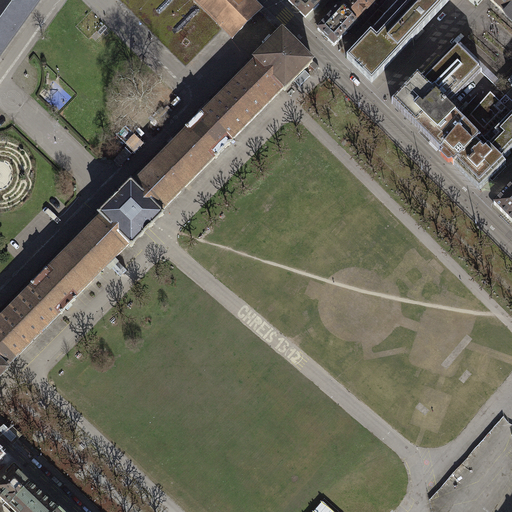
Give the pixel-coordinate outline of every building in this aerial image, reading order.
[(0,0),(0,55),(39,0),(0,0)] [(123,4),(127,8),(186,67),(223,29),(194,0),(118,0),(122,3),(122,4),(123,5),(123,4)] [(194,0),(223,29),(231,37),(233,39),(234,37),(246,25),(259,11),(259,12),(261,10),(259,8),(259,9),(250,0),(194,0)] [(322,0),(289,0),(288,1),(305,18),(322,0)] [(348,0),(341,8),(357,23),(377,0),(348,0)] [(402,0),(371,32),(347,59),(372,84),(450,0),(402,0)] [(511,0),(489,0),(492,2),(495,6),(511,20),(511,0)] [(341,8),(340,7),(318,30),(334,46),(357,23),(341,8)] [(285,33),(282,31),(280,33),(281,34),(256,58),(254,60),(255,61),(202,115),(201,114),(199,116),(199,117),(194,122),(188,128),(188,127),(186,129),(187,130),(134,184),(131,181),(129,183),(129,184),(128,185),(129,185),(115,199),(102,212),(101,212),(100,213),(100,212),(98,214),(100,217),(100,216),(101,217),(104,219),(129,244),(130,245),(129,246),(131,248),(134,246),(133,245),(134,244),(147,231),(161,217),(162,216),(163,217),(164,215),(162,212),(215,158),(216,159),(218,157),(218,156),(229,146),(231,144),(230,143),(284,89),(285,91),(287,89),(287,88),(309,66),(311,64),(313,62),(314,62),(312,60),(311,61),(284,34),(285,33)] [(452,163),(453,165),(480,138),(465,123),(448,106),(473,81),(477,77),(482,72),(455,46),(450,50),(446,55),(421,80),(418,76),(392,104),(429,140),(442,154),(441,155),(441,158),(448,165),(450,165),(452,163)] [(311,64),(309,66),(315,71),(319,67),(313,62),(311,64)] [(491,94),(465,123),(480,138),(453,165),(480,191),(506,164),(502,160),(511,149),(511,101),(509,98),(502,105),(491,94)] [(136,133),(126,142),(136,152),(145,143),(136,133)] [(511,186),(494,205),(505,216),(511,223),(511,186)] [(0,376),(6,370),(7,371),(9,369),(7,367),(60,314),(62,315),(64,313),(63,312),(74,301),(74,302),(76,300),(75,299),(129,244),(104,219),(101,217),(47,271),(46,270),(44,272),(45,273),(39,278),(34,283),(33,283),(31,285),(32,286),(0,318),(0,376)] [(10,506),(30,484),(14,469),(5,479),(0,483),(0,492),(3,495),(0,497),(10,506)] [(30,484),(10,506),(15,511),(56,511),(58,510),(30,484)] [(382,511),(385,509),(365,491),(362,494),(382,511)] [(334,511),(323,501),(313,511),(334,511)]
